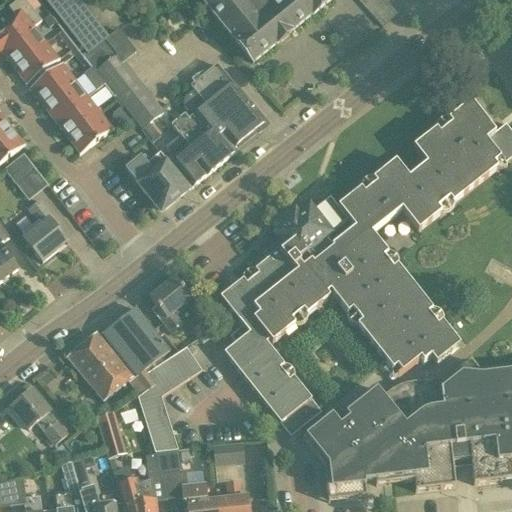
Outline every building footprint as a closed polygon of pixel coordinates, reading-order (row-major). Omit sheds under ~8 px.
[(3,55),(35,31),(34,30),(42,24),(33,13),(40,8),(33,0),(22,0),(10,10),(16,18),(0,29),(0,57),(3,55)] [(312,17),(332,0),(199,0),(253,64),(311,16),(312,17)] [(384,0),(359,0),(382,26),(396,13),(384,0)] [(15,71),(47,47),(35,31),(3,55),(15,71)] [(162,115),(116,56),(105,41),(83,58),(91,69),(104,85),(119,105),(121,104),(142,131),(143,130),(154,144),(160,139),(149,125),(162,115)] [(47,47),(15,71),(27,87),(26,88),(61,62),(60,62),(59,62),(47,47)] [(43,109),(75,84),(63,68),(64,67),(63,66),(29,92),(30,93),(31,92),(43,109)] [(189,95),(232,149),(263,125),(216,67),(190,88),(193,92),(189,95)] [(96,91),(104,85),(95,75),(88,81),(96,91)] [(55,124),(87,99),(75,84),(43,109),(55,124)] [(230,151),(232,149),(189,95),(185,99),(183,104),(185,110),(188,113),(175,123),(195,149),(172,167),(190,190),(233,155),(230,151)] [(68,141),(100,116),(87,99),(55,124),(68,141)] [(493,135),(470,105),(412,150),(425,166),(407,181),(394,164),(337,210),(329,199),(311,213),(308,210),(297,219),(293,214),(290,217),(288,213),(275,223),(278,227),(275,229),(278,234),(275,236),(285,249),(278,255),(281,258),(271,265),(267,261),(219,299),(241,327),(229,338),(235,345),(223,355),(289,438),(321,413),(266,344),(269,341),(272,344),(329,298),(327,295),(330,292),(385,362),(391,371),(390,376),(392,382),(420,360),(423,363),(430,358),(435,364),(459,345),(371,234),(395,215),(412,236),(511,157),(511,135),(505,126),(493,135)] [(118,128),(127,120),(119,110),(112,115),(111,120),(118,128)] [(0,142),(12,133),(0,116),(0,115),(1,115),(0,114),(0,142)] [(100,116),(68,141),(80,157),(79,158),(80,158),(114,132),(113,132),(112,132),(100,116)] [(12,133),(0,142),(0,167),(26,148),(25,147),(24,148),(12,133)] [(189,192),(159,155),(148,163),(143,157),(141,159),(140,158),(125,170),(160,214),(189,192)] [(29,186),(37,196),(47,188),(23,157),(3,172),(20,193),(29,186)] [(42,266),(68,246),(58,233),(62,230),(40,201),(27,212),(36,224),(21,236),(24,240),(23,241),(42,266)] [(0,284),(2,283),(1,282),(17,272),(0,247),(0,246),(8,241),(0,228),(0,284)] [(171,337),(183,327),(172,314),(189,301),(173,280),(148,301),(154,309),(150,312),(171,337)] [(135,380),(169,354),(134,310),(100,336),(135,380)] [(101,405),(130,382),(95,338),(66,362),(101,405)] [(152,388),(135,399),(153,455),(176,452),(160,400),(200,373),(185,350),(145,376),(152,388)] [(327,420),(300,442),(322,469),(326,504),(364,500),(362,480),(373,479),(374,487),(387,486),(412,483),(413,494),(453,489),(450,464),(469,461),(472,487),(511,482),(510,467),(511,467),(511,466),(511,369),(477,374),(468,363),(460,370),(438,388),(437,388),(424,384),(410,384),(404,385),(399,386),(393,389),(391,390),(388,392),(386,393),(380,398),(374,392),(343,417),(347,421),(338,428),(330,418),(327,420)] [(131,385),(135,399),(152,388),(145,376),(131,385)] [(66,438),(47,415),(30,394),(9,412),(26,433),(35,425),(47,440),(44,442),(49,449),(52,447),(53,449),(66,438)] [(107,462),(126,457),(114,414),(95,419),(107,462)] [(214,470),(244,468),(242,445),(212,448),(214,470)] [(176,452),(153,455),(160,480),(182,473),(176,452)] [(70,464),(81,511),(111,511),(111,506),(91,509),(91,504),(92,504),(91,492),(84,468),(107,462),(105,455),(70,464)] [(81,511),(70,464),(60,467),(67,497),(54,498),(55,511),(81,511)] [(154,511),(153,503),(150,503),(148,482),(138,485),(137,481),(132,482),(128,469),(119,472),(119,473),(113,475),(116,487),(115,487),(122,511),(154,511)] [(38,511),(37,500),(25,501),(23,479),(0,486),(0,494),(5,509),(23,507),(23,511),(38,511)] [(215,501),(216,511),(247,511),(247,499),(239,500),(238,484),(224,486),(226,500),(215,501)] [(216,511),(215,501),(205,503),(203,485),(178,488),(180,502),(185,502),(185,504),(184,504),(184,511),(216,511)]
